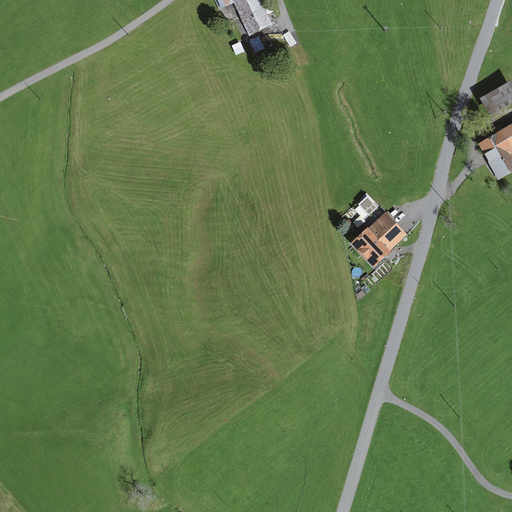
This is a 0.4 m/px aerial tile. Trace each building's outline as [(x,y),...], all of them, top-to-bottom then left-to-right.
[(219,0),(222,6),(233,0),(235,0),(250,32),(269,24),(257,0),(219,0)] [(291,44),(297,42),(293,29),(287,31),(291,44)] [(252,38),(257,50),(266,47),(261,34),(252,38)] [(511,108),(511,81),(481,100),(493,119),(511,108)] [(511,126),(481,143),(499,176),(511,168),(511,155),(511,154),(511,153),(511,126)] [(385,215),(355,243),(374,264),(405,235),(385,215)]
